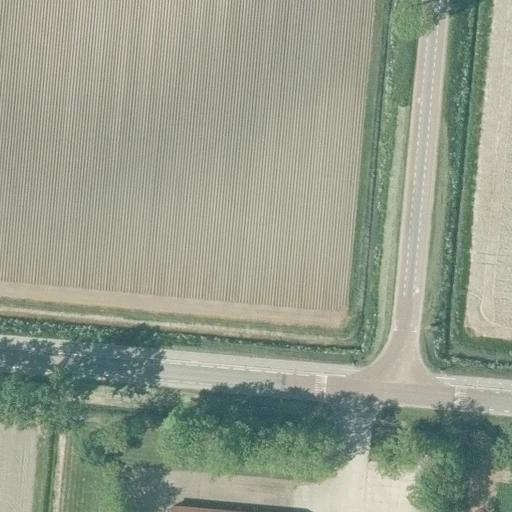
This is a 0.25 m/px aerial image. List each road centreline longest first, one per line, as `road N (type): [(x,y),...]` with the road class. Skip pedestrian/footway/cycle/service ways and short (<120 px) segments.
road 1 (tertiary): [(391,395),(429,0)]
road 2 (tertiary): [(391,395),(0,353)]
road 3 (tertiary): [(511,403),(391,395)]
